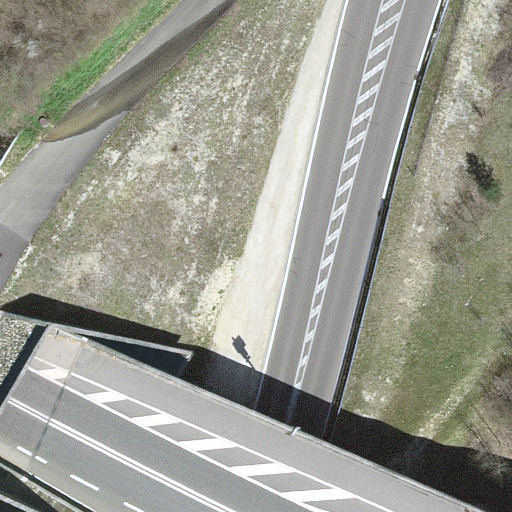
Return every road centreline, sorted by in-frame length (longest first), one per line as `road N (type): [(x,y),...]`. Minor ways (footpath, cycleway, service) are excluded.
road 1 (secondary): [(393,0),(293,400),(253,511)]
road 2 (trunk): [(0,394),(232,511)]
